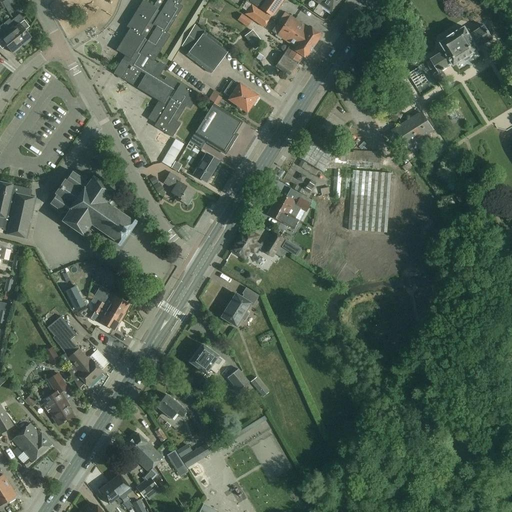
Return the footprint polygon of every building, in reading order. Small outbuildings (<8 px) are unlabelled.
[(122,60),(113,73),(121,78),(122,78),(137,87),(136,88),(137,88),(137,87),(158,101),(147,119),(155,124),(153,126),(172,137),(180,124),(175,121),(185,106),(189,109),(197,96),(198,96),(198,95),(180,84),(179,85),(166,77),(164,81),(158,77),(165,66),(159,62),(158,64),(153,61),(169,35),(170,35),(166,32),(182,6),(183,7),(183,6),(179,4),(181,0),(157,0),(154,6),(143,0),(126,27),(130,29),(116,50),(125,56),(122,60)] [(210,0),(207,6),(213,10),(219,1),(218,0),(210,0)] [(271,17),(283,0),(264,0),(259,8),(271,17)] [(320,0),(319,2),(313,12),(322,18),(326,12),(321,9),(323,5),(331,11),(331,12),(339,0),(320,0)] [(251,5),(247,11),(245,14),(263,27),(270,18),(251,5)] [(10,32),(22,45),(31,37),(23,28),(28,24),(20,15),(11,22),(16,27),(10,32)] [(237,20),(247,27),(251,21),(241,15),(237,20)] [(300,45),(310,51),(321,35),(308,26),(307,28),(290,16),(283,26),(301,38),(299,40),(302,43),(300,45)] [(283,26),(282,27),(277,23),(271,31),(275,34),(275,36),(280,40),(282,38),(291,44),(276,66),(289,75),(297,62),(301,56),(305,59),(310,51),(300,45),(302,43),(299,40),(301,38),(283,26)] [(210,75),(228,52),(194,26),(181,48),(188,53),(185,56),(210,75)] [(448,38),(440,42),(445,51),(426,63),(434,77),(440,73),(439,72),(453,63),(454,65),(479,50),(478,48),(493,38),(491,35),(493,34),(489,28),(487,29),(485,26),(471,35),(470,33),(471,32),(471,31),(471,30),(470,29),(468,28),(467,29),(466,27),(459,31),(453,30),(448,33),(448,38)] [(22,45),(10,32),(5,36),(0,31),(0,30),(0,46),(4,43),(12,53),(22,45)] [(254,50),(263,43),(252,30),(244,37),(254,50)] [(231,82),(227,88),(223,93),(231,98),(230,100),(246,111),(247,110),(248,110),(252,105),(251,105),(256,96),(245,89),(246,88),(242,85),(241,86),(240,85),(238,87),(231,82)] [(209,98),(218,102),(222,94),(213,89),(209,98)] [(235,134),(236,133),(242,122),(231,115),(213,104),(194,134),(206,142),(225,153),(236,135),(235,134)] [(412,119),(423,136),(433,130),(422,113),(412,119)] [(412,119),(394,131),(405,148),(423,136),(412,119)] [(301,156),(315,162),(321,148),(307,142),(301,156)] [(170,167),(174,161),(180,151),(171,146),(162,162),(170,167)] [(378,164),(378,153),(349,152),(349,162),(378,164)] [(219,162),(206,154),(193,174),(207,183),(219,162)] [(175,162),(171,169),(177,172),(181,165),(175,162)] [(145,170),(147,175),(155,172),(153,167),(145,170)] [(113,190),(102,183),(94,177),(93,176),(92,178),(88,183),(73,172),(66,181),(65,180),(55,194),(57,195),(50,204),(66,215),(63,220),(62,221),(63,222),(82,235),(83,236),(89,230),(94,231),(96,228),(119,244),(119,243),(120,243),(134,223),(133,223),(134,222),(111,206),(114,203),(108,199),(113,192),(113,193),(114,191),(113,190)] [(180,179),(170,173),(164,183),(174,189),(171,193),(176,196),(175,198),(186,206),(195,192),(178,181),(180,179)] [(155,177),(150,181),(158,192),(164,188),(155,177)] [(13,184),(0,181),(0,232),(2,233),(4,226),(8,227),(6,235),(26,239),(35,197),(27,196),(28,189),(30,190),(30,189),(12,185),(13,184)] [(295,217),(300,208),(295,205),(296,203),(279,194),(271,208),(285,215),(287,213),(295,217)] [(296,203),(295,205),(300,208),(305,211),(308,206),(311,201),(311,200),(301,194),(296,203)] [(285,215),(271,208),(268,215),(294,229),(299,221),(294,218),(295,217),(287,213),(285,215)] [(273,234),(265,248),(254,241),(257,237),(251,234),(252,233),(248,231),(248,232),(245,230),(232,250),(234,251),(234,252),(236,253),(237,253),(237,255),(241,257),(241,256),(244,257),(248,250),(254,254),(258,248),(272,257),(283,240),(273,234)] [(296,256),(300,250),(286,241),(282,247),(296,256)] [(99,277),(103,270),(100,268),(95,274),(99,277)] [(257,286),(260,280),(249,273),(245,279),(257,286)] [(84,305),(75,286),(66,291),(75,309),(84,305)] [(100,286),(91,302),(95,305),(102,309),(102,308),(104,305),(102,304),(106,297),(109,291),(100,286)] [(241,298),(235,294),(230,304),(231,304),(228,309),(227,308),(221,317),(236,326),(240,319),(244,321),(249,314),(245,312),(249,304),(252,306),(258,296),(246,288),(242,294),(243,295),(241,298)] [(106,297),(102,304),(104,305),(102,308),(120,319),(121,318),(122,319),(125,314),(124,314),(129,305),(120,300),(120,298),(115,295),(114,296),(111,300),(106,297)] [(92,309),(92,310),(96,313),(99,314),(102,309),(95,305),(92,309)] [(96,313),(92,319),(99,323),(99,322),(114,330),(115,329),(116,329),(119,324),(118,324),(120,319),(102,308),(102,309),(99,314),(96,313)] [(86,323),(91,317),(87,314),(82,320),(86,323)] [(102,371),(91,360),(92,359),(88,355),(86,357),(76,345),(74,345),(69,339),(76,334),(61,316),(47,327),(54,336),(52,337),(64,352),(60,357),(78,389),(79,388),(76,384),(81,380),(88,386),(102,371)] [(205,374),(209,369),(216,374),(225,361),(202,344),(189,362),(205,374)] [(59,361),(51,348),(44,352),(52,365),(59,361)] [(237,391),(239,391),(249,382),(238,369),(227,378),(237,391)] [(60,392),(67,388),(58,373),(48,380),(55,392),(42,400),(58,425),(63,422),(64,422),(66,421),(65,420),(73,416),(64,402),(66,401),(60,392)] [(261,384),(256,377),(250,382),(256,388),(261,384)] [(29,406),(35,401),(30,395),(24,400),(29,406)] [(176,412),(181,416),(185,411),(180,407),(181,407),(166,395),(156,407),(171,418),(176,412)] [(6,415),(0,418),(0,432),(1,434),(13,426),(6,415)] [(30,424),(21,432),(33,445),(37,442),(45,451),(51,445),(38,430),(37,431),(30,424)] [(33,445),(21,432),(12,440),(32,462),(45,451),(37,442),(33,445)] [(130,441),(155,465),(162,458),(147,443),(148,443),(138,433),(130,441)] [(223,441),(225,445),(233,441),(230,437),(223,441)] [(142,478),(145,481),(149,478),(151,480),(156,475),(151,469),(155,465),(130,441),(123,448),(148,472),(142,478)] [(206,444),(193,452),(199,460),(211,452),(206,444)] [(199,460),(193,452),(181,459),(187,468),(199,460)] [(175,469),(183,465),(177,456),(170,461),(175,469)] [(0,505),(17,495),(3,473),(0,475),(0,505)] [(111,481),(108,482),(109,483),(109,484),(119,496),(118,496),(122,501),(123,502),(122,503),(127,510),(132,506),(127,500),(128,499),(125,495),(131,491),(129,488),(119,474),(117,476),(117,475),(112,478),(113,479),(111,481)] [(145,481),(136,488),(143,498),(157,487),(151,480),(149,478),(145,481)] [(98,491),(108,504),(115,499),(118,504),(122,501),(118,496),(119,496),(109,484),(109,483),(108,482),(104,486),(103,484),(97,488),(99,490),(98,491)] [(145,511),(139,500),(133,503),(137,511),(145,511)]
